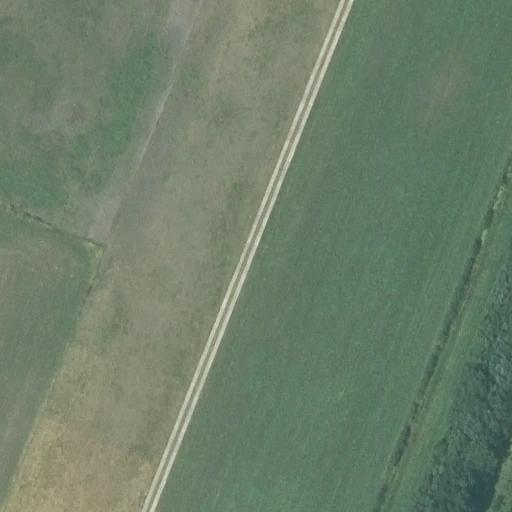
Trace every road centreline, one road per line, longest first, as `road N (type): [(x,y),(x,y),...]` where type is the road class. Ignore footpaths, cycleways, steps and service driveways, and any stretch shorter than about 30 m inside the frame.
road 1 (track): [(343,0),(147,511)]
road 2 (track): [(406,511),(511,240)]
